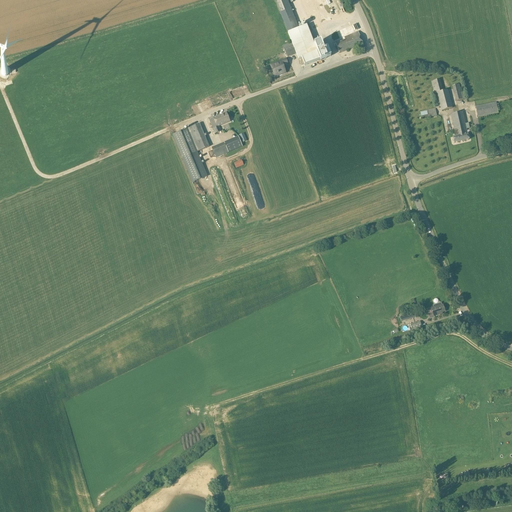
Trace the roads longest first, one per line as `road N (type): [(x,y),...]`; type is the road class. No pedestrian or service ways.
road 1 (track): [(219,403),(445,333),(511,365)]
road 2 (unclassified): [(170,128),(374,51)]
road 3 (tertiary): [(511,348),(466,317),(410,182)]
road 4 (tertiary): [(410,182),(374,51)]
